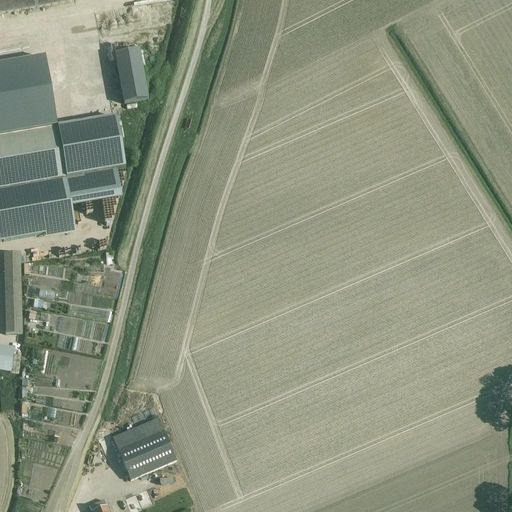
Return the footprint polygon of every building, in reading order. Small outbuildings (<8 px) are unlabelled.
[(74,0),(0,0),(0,15),(75,2),(74,0)] [(117,21),(154,18),(153,1),(115,3),(117,21)] [(81,40),(73,42),(75,49),(83,47),(81,40)] [(124,105),(148,101),(139,51),(115,55),(124,105)] [(0,120),(71,108),(64,68),(0,79),(0,120)] [(58,130),(0,139),(0,243),(45,236),(46,235),(37,184),(66,179),(83,177),(82,169),(105,165),(106,173),(116,171),(125,169),(117,119),(58,130)] [(20,255),(4,255),(6,336),(22,335),(20,255)] [(55,303),(54,296),(47,297),(48,304),(55,303)] [(41,307),(40,315),(49,316),(50,308),(41,307)] [(0,348),(0,372),(11,374),(12,365),(14,350),(0,348)] [(131,482),(177,463),(158,421),(112,440),(118,453),(131,482)] [(99,450),(113,455),(114,450),(100,445),(99,450)] [(95,465),(93,470),(105,475),(107,469),(95,465)] [(136,494),(140,506),(163,498),(159,487),(136,494)] [(89,508),(90,511),(109,511),(105,501),(89,508)]
